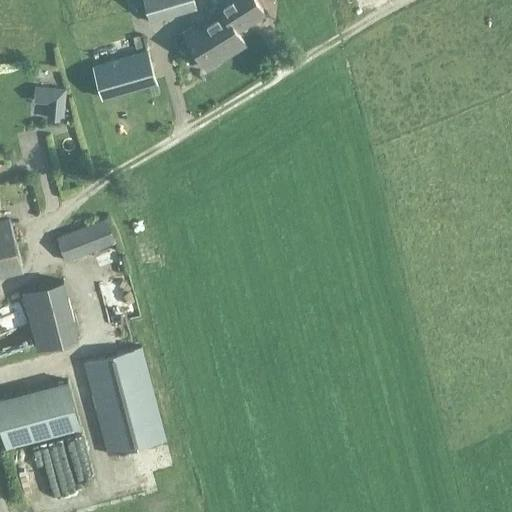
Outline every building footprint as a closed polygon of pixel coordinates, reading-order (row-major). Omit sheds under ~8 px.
[(194,0),(144,0),(149,16),(196,3),(194,0)] [(220,8),(183,32),(206,67),(244,42),(236,30),(263,12),(255,0),(219,0),(216,2),(220,8)] [(156,81),(146,49),(93,65),(102,96),(156,81)] [(69,90),(33,91),(34,115),(49,115),(49,132),(70,131),(69,90)] [(115,240),(105,217),(56,237),(66,260),(115,240)] [(0,269),(21,265),(10,220),(0,222),(0,269)] [(37,347),(78,337),(63,281),(23,291),(37,347)] [(0,334),(27,324),(19,302),(0,309),(0,334)] [(141,345),(83,361),(108,453),(166,438),(141,345)] [(0,397),(0,425),(6,447),(79,428),(67,380),(0,397)] [(68,444),(70,470),(86,469),(83,443),(68,444)] [(25,491),(56,484),(54,474),(68,471),(64,452),(18,462),(25,491)]
